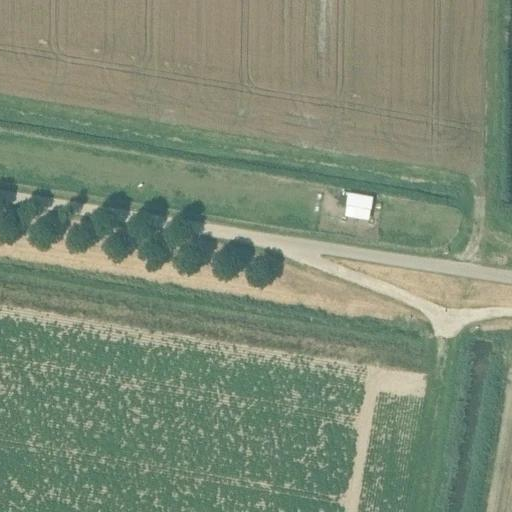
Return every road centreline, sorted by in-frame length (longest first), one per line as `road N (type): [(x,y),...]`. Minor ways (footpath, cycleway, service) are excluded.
road 1 (unclassified): [(0,196),(268,240)]
road 2 (unclassified): [(511,279),(268,240)]
road 3 (track): [(452,316),(268,240)]
road 4 (track): [(419,511),(452,316)]
